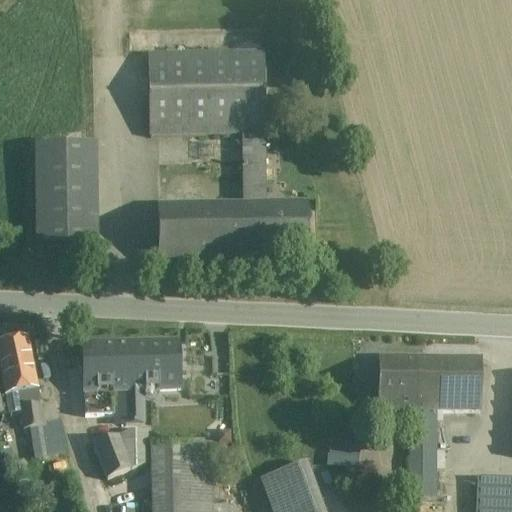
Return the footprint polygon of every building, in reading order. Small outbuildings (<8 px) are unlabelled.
[(310,0),(124,0),(126,65),(146,65),(262,63),(327,61),(310,0)] [(262,63),(146,65),(148,148),(240,146),(241,146),(263,146),(264,146),(262,63)] [(241,146),(240,146),(241,173),(264,173),(263,146),(241,146)] [(84,156),(34,156),(35,256),(86,256),(84,156)] [(264,173),(241,173),(241,217),(254,217),(264,217),(264,173)] [(264,217),(254,217),(255,274),(306,273),(306,216),(303,216),(264,217)] [(241,217),(160,219),(160,218),(157,218),(158,276),(255,274),(254,217),(241,217)] [(26,350),(0,355),(0,386),(4,406),(3,407),(7,426),(19,424),(18,418),(39,415),(26,350)] [(176,355),(130,356),(132,401),(142,401),(178,400),(176,355)] [(130,356),(82,358),(84,403),(123,402),(132,401),(130,356)] [(416,370),(378,370),(377,424),(408,424),(416,424),(416,371),(416,370)] [(478,371),(416,371),(416,424),(434,424),(436,424),(477,425),(478,371)] [(132,401),(123,402),(124,417),(124,436),(143,435),(142,401),(132,401)] [(123,402),(84,403),(85,425),(115,424),(115,417),(124,417),(123,402)] [(39,415),(18,418),(19,424),(22,441),(29,440),(42,438),(42,437),(39,415)] [(416,424),(408,424),(408,442),(407,509),(434,510),(434,424),(416,424)] [(59,435),(42,437),(42,438),(29,440),(34,468),(63,463),(59,435)] [(128,442),(117,446),(131,480),(142,475),(128,442)] [(117,446),(93,456),(106,490),(125,482),(131,480),(117,446)] [(358,454),(319,451),(318,465),(327,466),(327,476),(357,479),(358,454)] [(210,511),(210,454),(149,455),(150,511),(210,511)] [(318,511),(305,475),(258,492),(265,511),(318,511)] [(125,482),(106,490),(113,508),(133,500),(125,482)] [(489,511),(490,491),(476,490),(474,511),(489,511)] [(511,511),(511,491),(490,491),(489,511),(511,511)]
